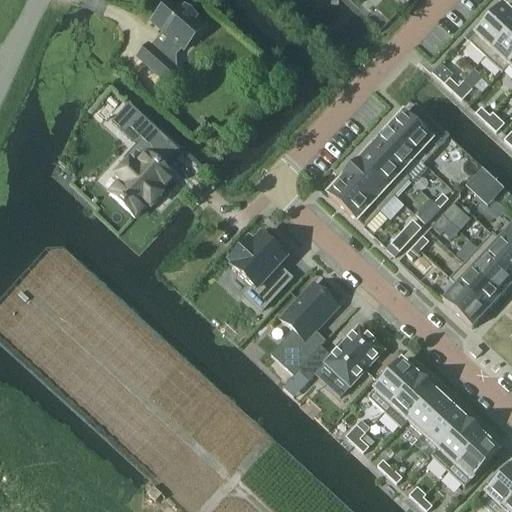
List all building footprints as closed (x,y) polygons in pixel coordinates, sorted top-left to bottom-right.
[(175,0),(169,0),(151,22),(184,51),(206,26),(175,0)] [(486,58),(511,30),(511,18),(502,10),(470,44),(486,58)] [(502,73),(508,66),(511,62),(511,30),(486,58),(502,73)] [(148,45),(137,59),(165,83),(177,70),(148,45)] [(450,81),(444,87),(452,95),(458,89),(450,81)] [(458,89),(452,95),(461,104),(473,91),(464,83),(458,89)] [(123,184),(111,198),(133,218),(146,204),(150,208),(161,196),(157,192),(171,177),(160,167),(164,162),(166,164),(178,151),(129,105),(112,123),(127,137),(131,132),(151,151),(134,169),(128,163),(128,164),(116,177),(123,184)] [(402,118),(388,133),(416,159),(423,166),(437,151),(448,139),(430,122),(415,108),(404,120),(402,118)] [(481,110),(475,116),(484,124),(490,118),(481,110)] [(490,118),(484,124),(496,136),(505,126),(493,115),(490,118)] [(388,133),(373,149),(401,175),(408,182),(412,185),(426,169),(423,166),(416,159),(388,133)] [(373,149),(358,165),(393,198),(408,182),(401,175),(373,149)] [(358,165),(344,181),(379,213),(393,198),(358,165)] [(504,191),(482,170),(465,188),(487,209),(504,191)] [(344,181),(329,196),(364,229),(379,213),(344,181)] [(442,197),(434,206),(440,211),(448,202),(442,197)] [(434,206),(426,214),(432,220),(440,211),(434,206)] [(450,209),(442,218),(448,224),(456,215),(450,209)] [(442,218),(434,227),(439,232),(448,224),(442,218)] [(412,223),(401,235),(410,243),(421,231),(412,223)] [(511,229),(500,243),(511,253),(511,229)] [(248,240),(226,264),(230,268),(229,270),(251,290),(243,298),(262,315),(293,280),(281,269),(287,263),(273,250),(276,247),(261,235),(253,244),(248,240)] [(401,235),(390,247),(399,255),(410,243),(401,235)] [(511,253),(500,243),(494,237),(480,252),(511,281),(511,253)] [(422,239),(414,248),(421,254),(429,245),(422,239)] [(414,248),(406,256),(413,263),(421,254),(414,248)] [(466,267),(500,299),(511,285),(511,281),(480,252),(466,267)] [(458,288),(486,314),(500,299),(466,267),(452,282),(458,288)] [(312,285),(280,321),(301,340),(279,364),(294,377),(297,374),(320,349),(325,343),(317,335),(340,310),(312,285)] [(486,314),(458,288),(444,303),(472,329),(486,314)] [(320,349),(297,374),(307,384),(323,367),(350,391),(384,353),(357,328),(330,358),(320,349)] [(370,400),(385,414),(418,378),(401,363),(373,393),(375,395),(370,400)] [(293,400),(307,384),(297,374),(294,377),(283,390),(293,400)] [(408,423),(435,394),(418,378),(385,414),(402,430),(408,423)] [(423,437),(450,408),(435,394),(408,423),(423,437)] [(450,408),(423,437),(440,452),(467,423),(450,408)] [(433,459),(449,474),(483,438),(467,423),(440,452),(433,459)] [(356,427),(345,439),(354,448),(360,442),(366,436),(356,427)] [(499,453),(483,438),(449,474),(464,488),(469,482),(471,483),(499,453)] [(360,442),(354,448),(363,456),(369,450),(360,442)] [(382,463),(377,469),(386,478),(392,472),(382,463)] [(489,511),(502,511),(511,501),(511,466),(485,495),(487,497),(481,503),(489,511)] [(392,472),(386,478),(396,487),(402,481),(392,472)] [(414,492),(409,498),(417,507),(423,501),(426,498),(417,489),(414,492)] [(423,501),(417,507),(423,511),(429,511),(432,509),(423,501)] [(511,511),(511,501),(502,511),(511,511)]
